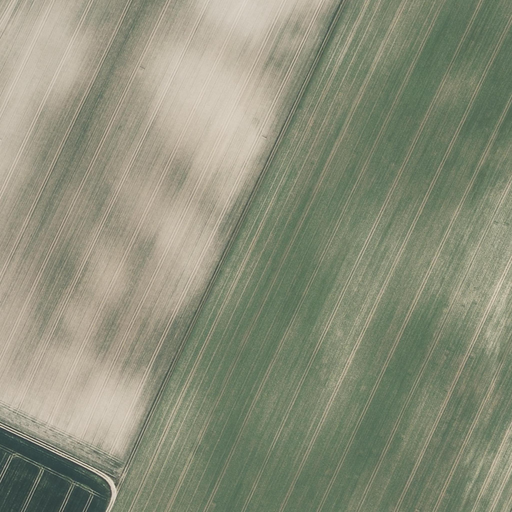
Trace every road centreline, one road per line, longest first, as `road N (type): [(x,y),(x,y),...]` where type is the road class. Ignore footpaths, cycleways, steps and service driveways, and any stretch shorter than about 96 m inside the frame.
road 1 (track): [(345,0),(106,511)]
road 2 (track): [(0,424),(120,483)]
